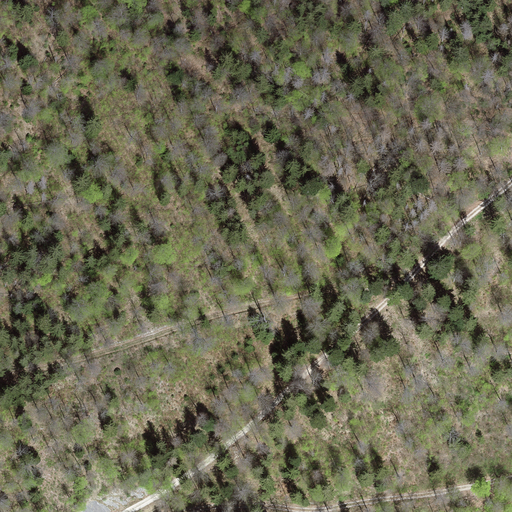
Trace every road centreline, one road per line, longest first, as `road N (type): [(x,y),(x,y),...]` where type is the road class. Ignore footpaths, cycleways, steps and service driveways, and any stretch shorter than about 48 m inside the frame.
road 1 (track): [(511,182),(248,427),(126,511)]
road 2 (track): [(0,377),(256,305),(407,278)]
road 3 (track): [(182,511),(233,504),(331,507),(511,476)]
